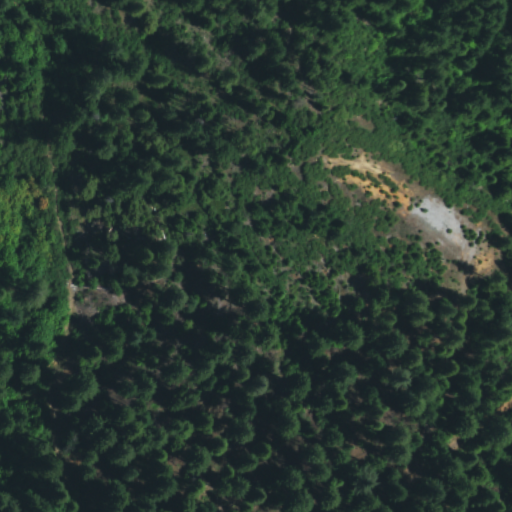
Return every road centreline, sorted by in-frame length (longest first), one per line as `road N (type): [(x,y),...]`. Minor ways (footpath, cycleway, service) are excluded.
road 1 (track): [(85,511),(89,490),(46,353),(52,215),(0,71)]
road 2 (track): [(511,400),(439,445),(403,511)]
